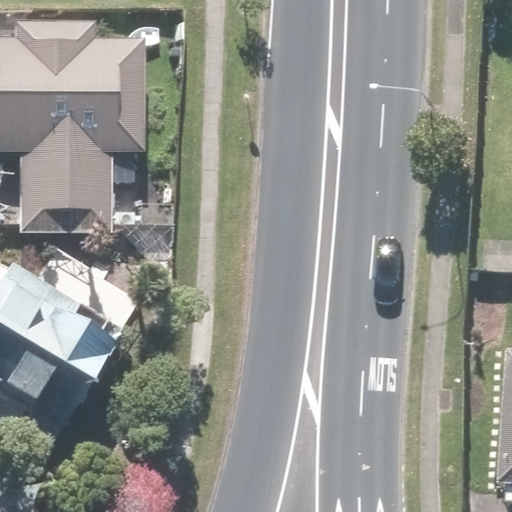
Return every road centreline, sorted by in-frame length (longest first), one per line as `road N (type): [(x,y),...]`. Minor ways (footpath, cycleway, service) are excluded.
road 1 (secondary): [(330,0),(302,267)]
road 2 (secondary): [(224,511),(302,267)]
road 3 (secondary): [(302,267),(339,511)]
